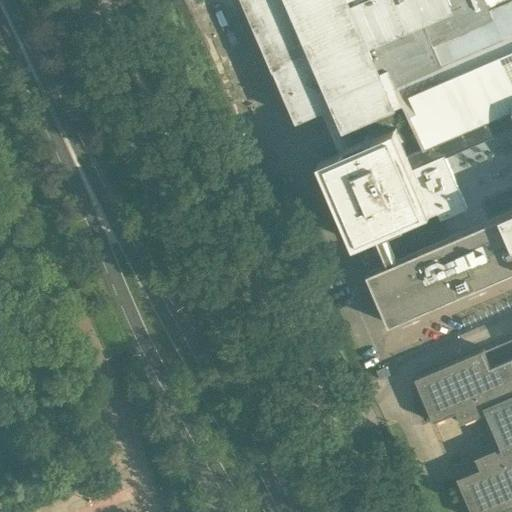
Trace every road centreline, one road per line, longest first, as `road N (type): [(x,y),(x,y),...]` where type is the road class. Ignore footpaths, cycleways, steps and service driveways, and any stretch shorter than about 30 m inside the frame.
road 1 (secondary): [(273,511),(140,254),(96,200)]
road 2 (secondary): [(96,200),(106,263),(235,511)]
road 3 (residential): [(192,271),(61,0)]
road 4 (unclassified): [(314,511),(192,271)]
road 5 (secondary): [(96,200),(0,0)]
